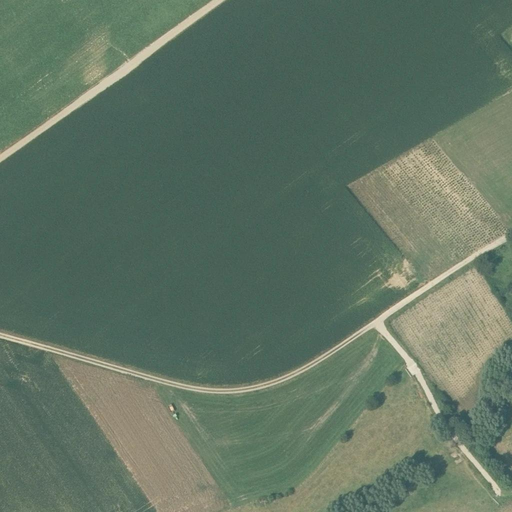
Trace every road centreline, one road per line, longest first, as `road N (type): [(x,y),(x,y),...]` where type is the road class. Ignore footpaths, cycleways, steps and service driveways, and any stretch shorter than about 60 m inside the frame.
road 1 (track): [(506,238),(327,354),(247,389),(192,388),(0,335)]
road 2 (track): [(0,157),(217,0)]
road 3 (track): [(511,493),(499,493),(449,431),(412,365),(375,322)]
road 4 (track): [(313,511),(392,468),(406,418),(401,385),(412,365)]
